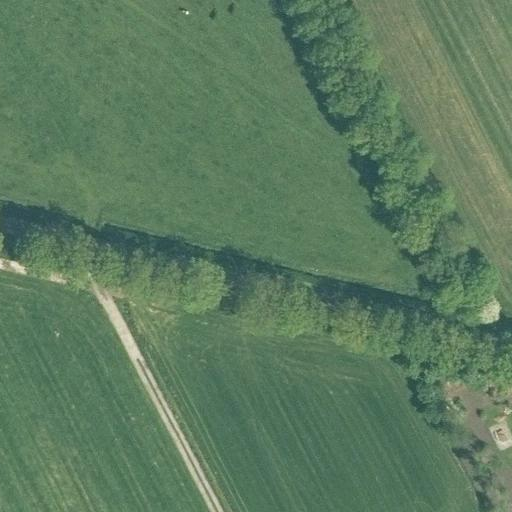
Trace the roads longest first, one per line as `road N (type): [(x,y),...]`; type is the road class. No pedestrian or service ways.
road 1 (unclassified): [(0,225),(511,347)]
road 2 (track): [(85,246),(216,511)]
